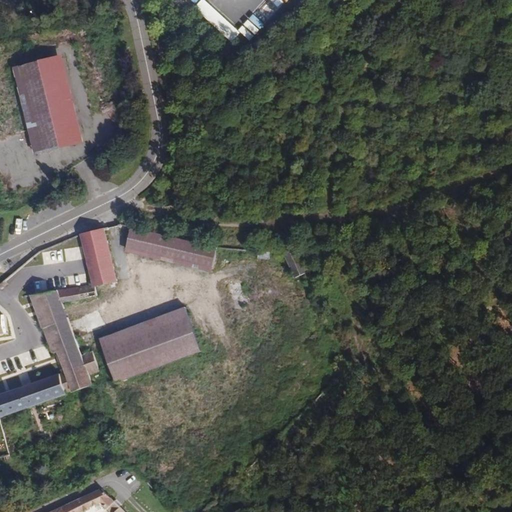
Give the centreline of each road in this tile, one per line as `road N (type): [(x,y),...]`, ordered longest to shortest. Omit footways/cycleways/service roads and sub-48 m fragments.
road 1 (track): [(117,198),(226,225),(342,221),(511,167)]
road 2 (residential): [(131,0),(159,130),(155,162),(117,198),(0,256)]
